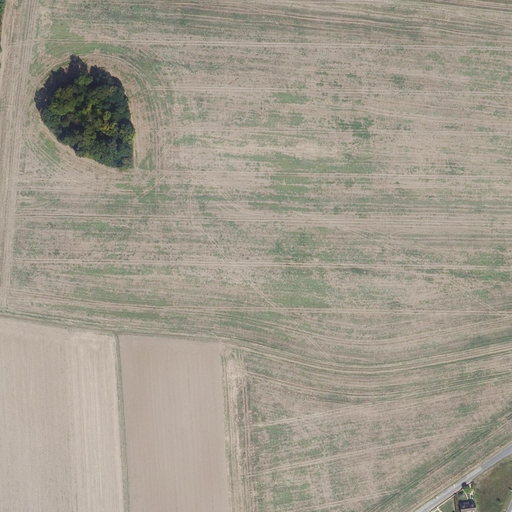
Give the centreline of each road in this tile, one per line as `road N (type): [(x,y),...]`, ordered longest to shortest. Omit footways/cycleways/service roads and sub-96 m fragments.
road 1 (track): [(110,331),(226,341),(358,370),(511,344)]
road 2 (track): [(122,511),(110,331)]
